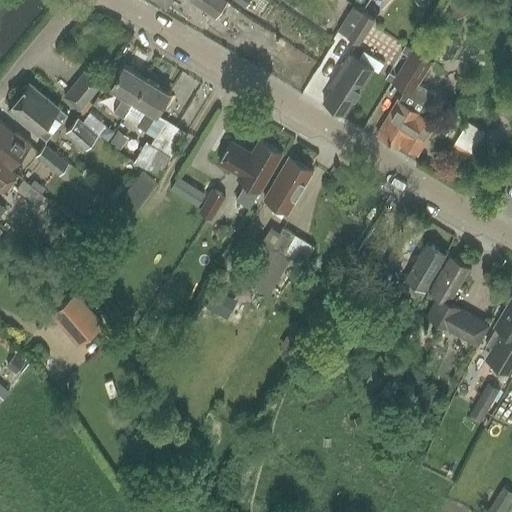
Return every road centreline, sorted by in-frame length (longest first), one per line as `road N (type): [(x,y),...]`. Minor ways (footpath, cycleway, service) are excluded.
road 1 (unclassified): [(511,245),(113,0)]
road 2 (unclassified): [(0,95),(81,0)]
